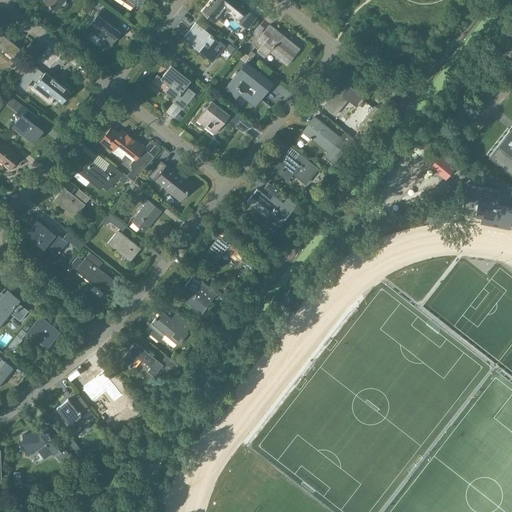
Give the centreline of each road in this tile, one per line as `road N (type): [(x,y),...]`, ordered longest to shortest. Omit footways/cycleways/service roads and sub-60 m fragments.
road 1 (residential): [(229,184),(335,42),(279,0)]
road 2 (residential): [(106,338),(229,184)]
road 3 (residential): [(0,218),(112,88)]
road 4 (residential): [(229,184),(112,88)]
road 5 (residential): [(112,88),(3,0)]
road 6 (residential): [(106,338),(0,250)]
road 7 (residential): [(0,417),(106,338)]
